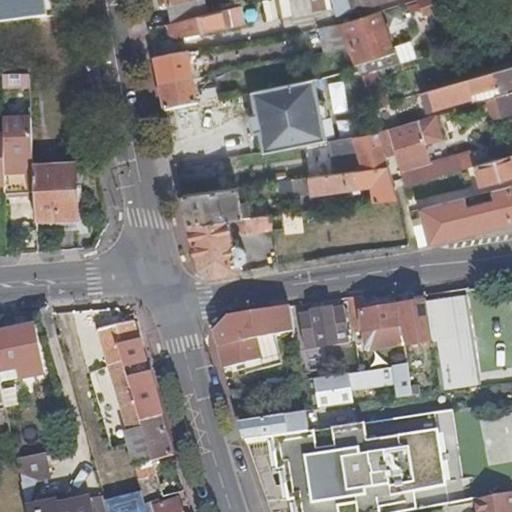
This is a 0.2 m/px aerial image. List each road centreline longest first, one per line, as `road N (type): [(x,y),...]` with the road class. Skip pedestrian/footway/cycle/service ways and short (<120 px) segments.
road 1 (unclassified): [(169,307),(511,255)]
road 2 (secondary): [(107,0),(160,271)]
road 3 (secondary): [(169,307),(232,511)]
road 4 (tertiary): [(0,287),(160,271)]
